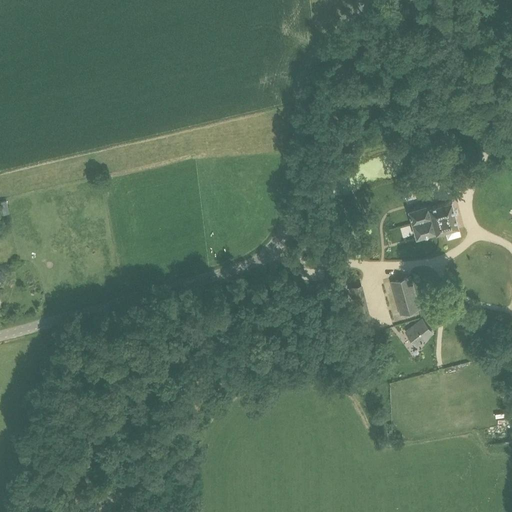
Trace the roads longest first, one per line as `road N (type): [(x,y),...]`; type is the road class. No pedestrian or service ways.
road 1 (unclassified): [(372,0),(312,59),(289,218),(267,254),(0,336)]
road 2 (track): [(446,258),(383,266),(307,259),(274,247)]
